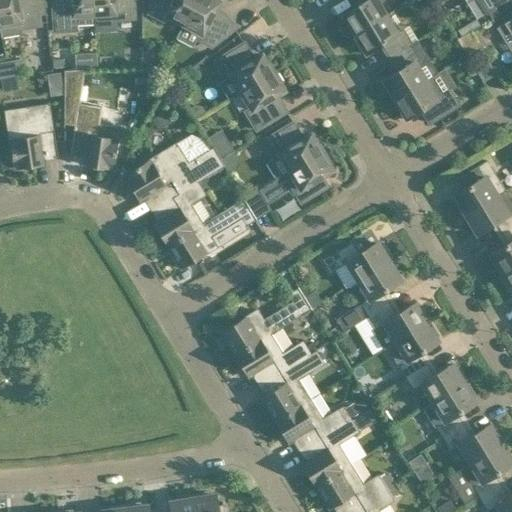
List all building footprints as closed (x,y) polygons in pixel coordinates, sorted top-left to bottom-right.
[(0,0),(0,25),(18,22),(19,28),(40,25),(35,0),(0,0)] [(94,14),(92,0),(52,0),(54,23),(54,32),(73,31),(72,15),(94,14)] [(134,18),(132,0),(92,0),(94,14),(95,30),(114,29),(113,19),(134,18)] [(183,24),(195,0),(149,0),(149,13),(163,20),(166,15),(183,24)] [(219,1),(216,0),(195,0),(183,24),(200,33),(197,39),(211,46),(235,28),(224,13),(215,9),(219,1)] [(354,34),(385,15),(379,5),(381,0),(353,0),(357,6),(350,10),(349,8),(341,13),(354,34)] [(511,0),(477,0),(487,15),(488,14),(491,18),(498,14),(511,4),(511,0)] [(511,9),(501,17),(504,22),(504,23),(511,36),(511,9)] [(411,44),(402,29),(396,33),(385,15),(354,34),(367,55),(375,50),(374,48),(381,44),(389,57),(411,44)] [(394,99),(425,80),(418,68),(424,65),(426,55),(417,40),(411,44),(389,57),(397,71),(390,75),(389,73),(381,78),(394,99)] [(268,60),(266,62),(261,54),(254,59),(244,43),(214,61),(225,79),(231,75),(241,92),(274,71),(268,60)] [(0,77),(20,73),(18,61),(0,63),(0,77)] [(477,69),(483,79),(493,73),(487,63),(477,69)] [(283,91),(279,83),(281,82),(274,71),(241,92),(251,108),(245,111),(256,130),(286,111),(276,95),(283,91)] [(60,73),(48,75),(51,95),(63,93),(60,73)] [(429,122),(457,105),(447,89),(440,93),(430,77),(425,80),(394,99),(407,120),(415,115),(414,113),(421,109),(429,122)] [(63,102),(63,124),(74,126),(69,156),(83,158),(83,164),(92,165),(109,168),(110,165),(113,165),(118,127),(99,124),(101,106),(77,103),(77,104),(63,102)] [(57,156),(49,103),(25,106),(25,108),(5,111),(13,166),(17,165),(17,168),(44,164),(43,158),(57,156)] [(317,140),(314,141),(310,134),(302,138),(293,122),(276,132),(263,140),(274,158),(280,155),(290,171),(323,151),(317,140)] [(223,127),(210,134),(223,159),(236,152),(223,127)] [(213,147),(199,156),(187,163),(176,145),(175,144),(127,174),(128,177),(126,178),(135,193),(140,201),(145,198),(152,210),(198,181),(208,175),(224,166),(213,147)] [(323,180),(321,177),(332,170),(328,163),(330,161),(323,151),(290,171),(282,176),(292,192),(294,191),(301,202),(322,189),(318,183),(323,180)] [(466,187),(453,195),(465,214),(505,190),(486,160),(459,177),(466,187)] [(206,194),(198,181),(152,210),(158,220),(153,223),(167,246),(203,223),(191,203),(206,194)] [(268,209),(255,187),(243,195),(244,197),(244,198),(255,217),(268,209)] [(501,232),(511,225),(511,201),(505,190),(465,214),(477,233),(495,222),(501,232)] [(255,217),(244,198),(233,204),(233,205),(203,223),(167,246),(168,247),(173,244),(177,250),(174,251),(182,264),(180,266),(181,268),(217,246),(211,237),(241,218),(245,226),(256,219),(256,220),(257,220),(255,217)] [(511,225),(501,232),(508,243),(490,254),(501,273),(511,266),(511,225)] [(358,280),(388,261),(387,259),(390,258),(382,245),(379,247),(376,242),(358,253),(351,242),(323,259),(331,272),(335,270),(347,262),(358,280)] [(367,316),(389,303),(382,292),(400,280),(388,261),(358,280),(369,298),(360,304),(335,319),(343,331),(354,324),(367,316)] [(511,266),(501,273),(502,275),(499,277),(507,289),(510,287),(511,290),(511,266)] [(239,352),(270,333),(300,314),(300,315),(311,308),(304,296),(298,286),(297,287),(298,287),(287,294),(292,301),(262,319),(256,310),(220,332),(222,334),(224,332),(232,346),(235,344),(239,351),(239,352)] [(304,296),(311,308),(322,301),(315,289),(304,296)] [(417,308),(414,303),(396,314),(389,303),(367,316),(375,328),(372,330),(383,349),(386,347),(395,341),(426,322),(425,320),(428,318),(420,306),(417,308)] [(430,323),(427,325),(426,322),(395,341),(386,347),(405,377),(426,364),(419,352),(438,341),(435,337),(438,335),(430,323)] [(259,384),(310,353),(306,346),(302,340),(282,352),(270,333),(239,352),(239,351),(234,354),(243,369),(248,377),(253,374),(259,384)] [(298,378),(315,368),(325,362),(316,349),(310,353),(259,384),(271,403),(268,404),(277,418),(310,398),(298,378)] [(457,367),(454,368),(451,364),(433,375),(426,364),(405,377),(412,389),(421,384),(432,402),(463,383),(462,381),(465,379),(457,367)] [(465,385),(463,383),(432,402),(423,407),(434,425),(442,438),(464,425),(457,413),(475,402),(472,398),(476,396),(468,383),(465,385)] [(299,450),(351,418),(343,405),(322,418),(310,398),(277,418),(274,420),(288,442),(293,439),(299,450)] [(350,463),(338,444),(359,431),(351,418),(299,450),(306,460),(301,463),(315,486),(318,484),(317,484),(350,463)] [(492,429),(489,425),(471,436),(464,425),(442,438),(450,450),(459,445),(470,463),(501,444),(499,442),(502,440),(495,428),(492,429)] [(470,463),(461,468),(479,499),(501,485),(494,474),(511,463),(511,462),(501,444),(470,463)] [(421,452),(408,460),(422,483),(435,475),(421,452)] [(344,511),(386,487),(378,474),(363,483),(350,463),(317,484),(318,484),(326,498),(329,497),(337,511),(344,511)] [(511,511),(511,494),(508,497),(501,485),(479,499),(487,511),(511,511)] [(380,511),(379,509),(394,500),(386,487),(344,511),(380,511)] [(214,494),(207,495),(206,492),(192,495),(194,511),(224,511),(223,502),(222,502),(222,504),(216,505),(214,494)] [(194,511),(192,495),(177,497),(177,500),(170,502),(171,511),(194,511)] [(450,498),(436,506),(439,511),(450,511),(456,509),(450,498)] [(139,503),(124,505),(124,511),(147,511),(146,505),(139,506),(139,503)]
